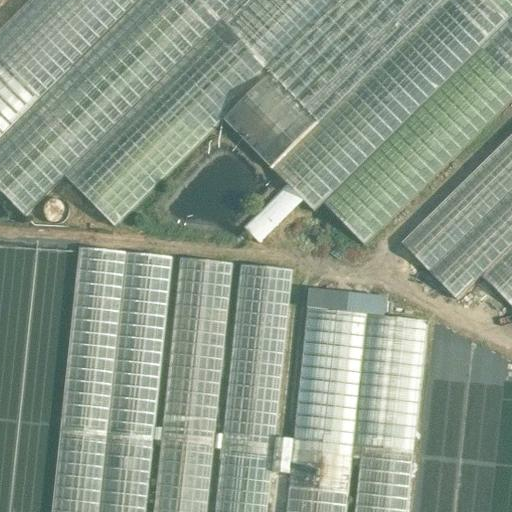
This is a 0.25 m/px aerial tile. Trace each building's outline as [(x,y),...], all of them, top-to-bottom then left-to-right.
[(139,0),(0,137),(0,192),(24,217),(64,177),(114,228),(223,120),(270,73),(269,72),(235,36),(200,0),(139,0)] [(28,0),(0,28),(0,137),(139,0),(28,0)] [(200,0),(235,36),(269,72),(270,73),(306,110),(420,0),(200,0)] [(511,0),(420,0),(306,110),(270,73),(223,120),(286,184),(303,202),(314,212),(323,204),(364,247),(511,100),(511,0)] [(511,135),(401,244),(456,300),(481,276),(511,245),(511,135)] [(286,184),(243,227),(260,245),(303,202),(286,184)] [(511,245),(481,276),(511,307),(511,245)] [(172,258),(79,248),(52,511),(146,511),(154,440),(155,428),(172,258)] [(179,259),(162,429),(155,428),(154,440),(161,441),(153,511),(206,511),(213,449),(215,434),(232,264),(179,259)] [(240,265),(222,435),(215,434),(213,449),(221,449),(214,511),(267,511),(271,473),(275,439),(292,271),(240,265)] [(407,511),(426,322),(306,309),(293,441),(275,439),(271,473),(289,474),(285,511),(407,511)]
